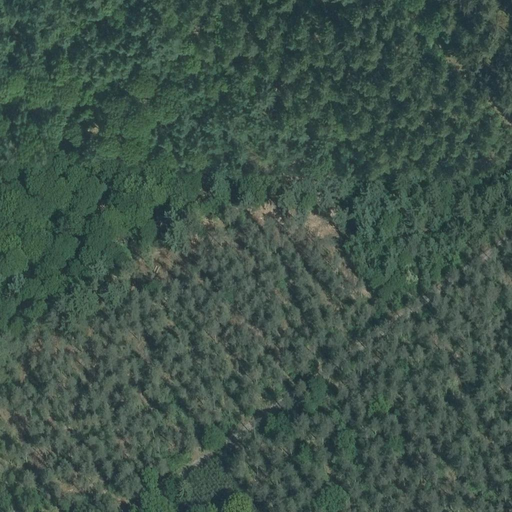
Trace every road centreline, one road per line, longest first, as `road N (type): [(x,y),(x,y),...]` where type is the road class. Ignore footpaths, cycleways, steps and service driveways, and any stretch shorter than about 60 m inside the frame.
road 1 (track): [(511,234),(135,511)]
road 2 (track): [(511,119),(409,0)]
